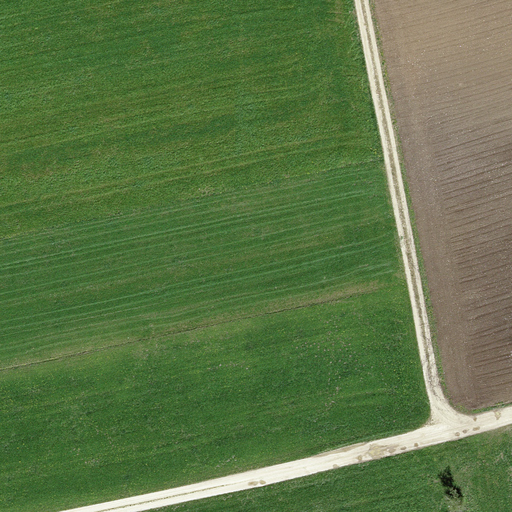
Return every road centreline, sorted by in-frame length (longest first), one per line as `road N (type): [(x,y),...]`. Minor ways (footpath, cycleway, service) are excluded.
road 1 (track): [(445,434),(362,0)]
road 2 (track): [(104,511),(511,413)]
